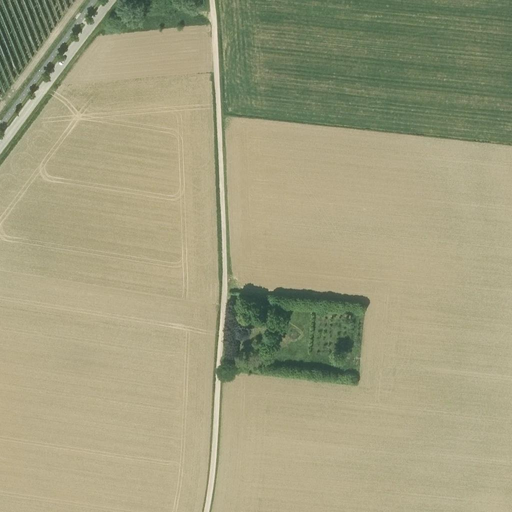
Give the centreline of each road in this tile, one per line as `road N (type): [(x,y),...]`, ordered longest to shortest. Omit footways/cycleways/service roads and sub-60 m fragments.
road 1 (track): [(204,511),(224,292),(210,0)]
road 2 (tertiary): [(0,146),(109,0)]
